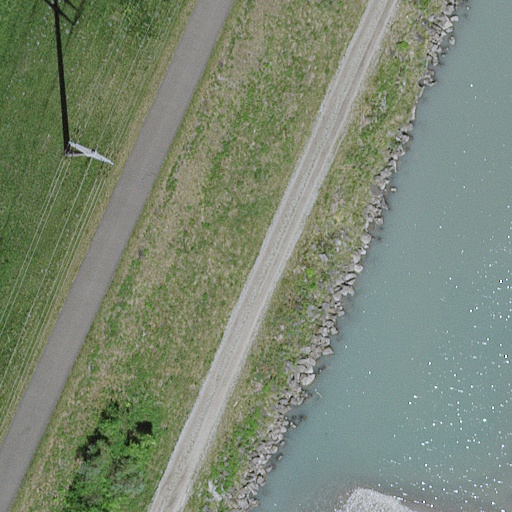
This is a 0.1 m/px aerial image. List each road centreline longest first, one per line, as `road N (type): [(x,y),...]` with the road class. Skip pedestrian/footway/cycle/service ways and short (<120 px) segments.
road 1 (track): [(373,0),(155,511)]
road 2 (track): [(216,0),(0,489)]
